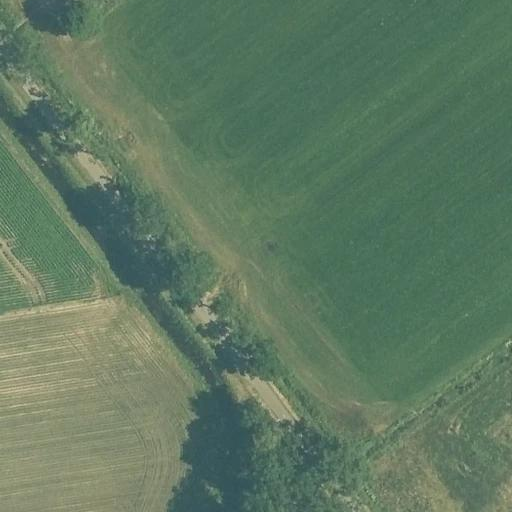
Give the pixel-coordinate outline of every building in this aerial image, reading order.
[(511,403),(511,377),(499,388),(511,403)] [(511,418),(511,403),(499,388),(478,406),(498,430),(511,418)] [(478,406),(456,424),(476,448),(498,430),(478,406)] [(465,457),(476,448),(456,424),(445,432),(465,457)] [(453,467),(465,457),(445,432),(433,442),(453,467)] [(301,511),(292,499),(284,505),(289,511),(301,511)]
